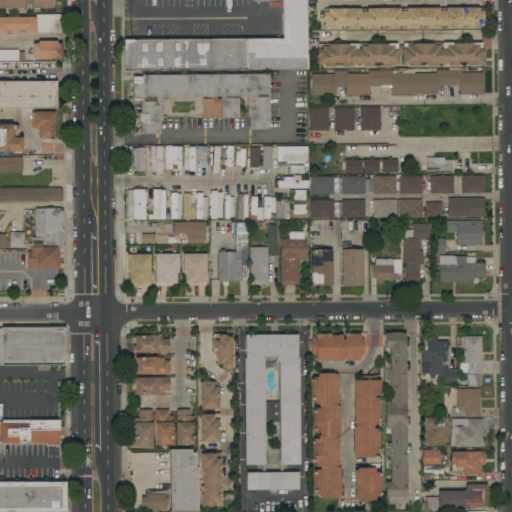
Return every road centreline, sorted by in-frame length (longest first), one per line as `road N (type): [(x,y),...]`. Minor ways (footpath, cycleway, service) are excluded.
road 1 (residential): [(507,0),(511,511)]
road 2 (residential): [(0,313),(510,309)]
road 3 (primary): [(94,313),(82,328),(84,511)]
road 4 (primary): [(106,511),(106,328),(94,313)]
road 5 (primary): [(94,177),(104,157),(102,17),(91,1)]
road 6 (primary): [(91,1),(82,17),(83,158),(94,177)]
